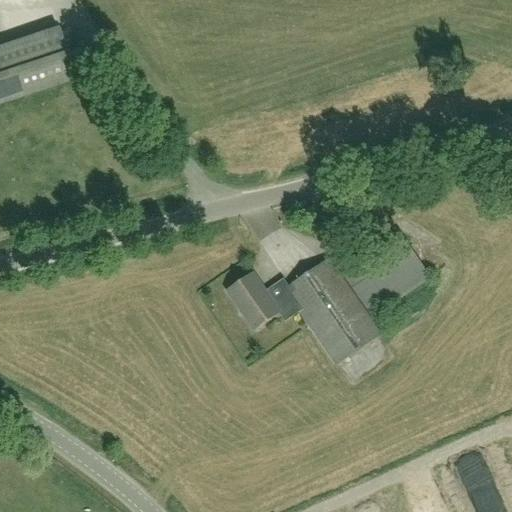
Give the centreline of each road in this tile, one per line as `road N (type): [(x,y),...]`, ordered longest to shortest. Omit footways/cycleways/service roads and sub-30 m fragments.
road 1 (unclassified): [(0,266),(349,181),(511,128)]
road 2 (unknown): [(201,217),(72,0)]
road 3 (unknown): [(319,511),(500,429),(511,431)]
road 4 (tertiary): [(150,511),(69,438),(0,393)]
